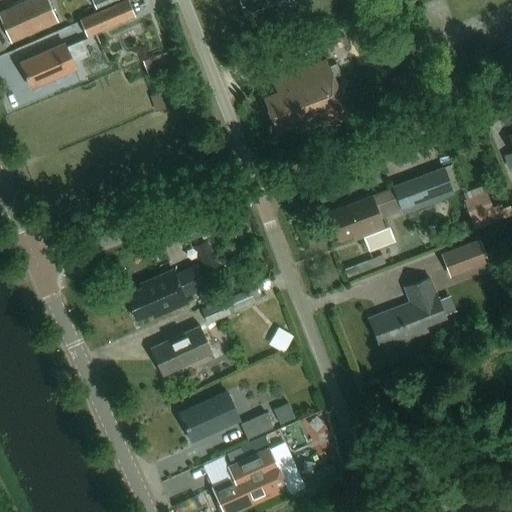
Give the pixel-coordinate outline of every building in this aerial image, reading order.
[(0,18),(11,43),(57,22),(47,0),(30,0),(0,13),(0,18)] [(126,0),(80,21),(87,38),(135,17),(127,0),(126,0)] [(118,1),(116,0),(91,0),(96,11),(118,1)] [(236,0),(241,13),(277,0),(236,0)] [(65,49),(64,45),(20,64),(31,89),(75,70),(72,63),(88,56),(82,41),(65,49)] [(323,129),(348,120),(326,61),(272,82),(276,94),(263,99),(277,135),(297,128),(299,133),(322,125),(323,129)] [(412,82),(407,71),(389,80),(393,90),(388,92),(398,113),(427,99),(418,79),(412,82)] [(173,105),(167,90),(149,97),(154,112),(173,105)] [(392,189),(400,211),(449,193),(440,169),(391,188),(392,189)] [(362,236),(382,229),(379,219),(400,211),(392,189),(370,197),(329,213),(339,240),(361,232),(362,236)] [(490,206),(484,190),(465,197),(471,214),(490,206)] [(485,236),(447,249),(455,275),(493,261),(485,236)] [(194,247),(201,261),(207,274),(218,269),(212,256),(205,242),(194,247)] [(174,275),(172,270),(139,285),(141,289),(125,296),(136,321),(152,315),(153,318),(186,304),(184,298),(200,291),(190,268),(174,275)] [(387,348),(427,332),(424,326),(445,318),(444,317),(438,301),(429,278),(404,288),(410,303),(368,319),(378,343),(384,341),(387,348)] [(259,300),(254,288),(248,290),(200,309),(207,325),(236,313),(235,310),(259,300)] [(438,301),(444,317),(456,312),(450,297),(438,301)] [(280,326),(273,345),(290,352),(298,333),(280,326)] [(161,377),(211,354),(199,327),(149,350),(161,377)] [(191,443),(239,421),(226,393),(178,415),(191,443)] [(287,404),(273,411),(280,427),(295,420),(287,404)] [(272,428),(266,413),(240,425),(247,439),(272,428)] [(244,455),(267,445),(264,437),(240,447),(244,455)] [(284,442),(269,449),(228,467),(227,467),(232,479),(212,488),(222,511),(236,511),(287,489),(289,494),(304,487),(284,442)]
